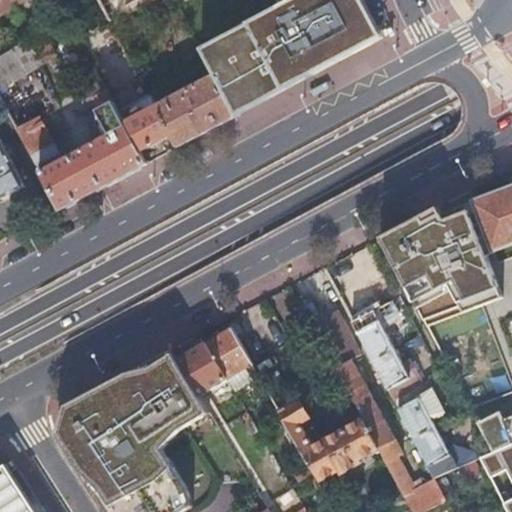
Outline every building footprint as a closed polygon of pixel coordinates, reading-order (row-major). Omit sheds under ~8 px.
[(0,0),(0,14),(22,0),(0,0)] [(99,4),(97,0),(87,0),(73,9),(66,13),(70,21),(99,4)] [(100,0),(109,19),(150,0),(100,0)] [(275,0),(278,6),(199,48),(214,76),(223,94),(232,110),(376,33),(370,21),(366,12),(362,1),(361,0),(275,0)] [(74,28),(70,21),(66,13),(32,34),(40,48),(42,47),(74,28)] [(50,63),(42,47),(40,48),(32,34),(20,42),(37,71),(50,63)] [(0,54),(5,51),(11,48),(8,43),(0,47),(0,54)] [(0,93),(21,82),(5,51),(0,54),(0,93)] [(218,126),(235,117),(232,110),(223,94),(214,76),(197,85),(218,126)] [(106,186),(146,165),(124,123),(104,85),(79,98),(93,125),(102,121),(110,135),(61,160),(39,119),(16,131),(59,211),(106,186)] [(205,133),(218,126),(197,85),(154,108),(169,137),(176,149),(205,133)] [(146,165),(150,162),(144,150),(169,137),(154,108),(149,98),(130,108),(135,117),(124,123),(146,165)] [(0,134),(14,127),(0,100),(0,134)] [(0,200),(23,189),(0,145),(0,200)] [(492,252),(511,243),(511,185),(472,201),(492,252)] [(436,208),(380,237),(427,327),(502,300),(486,257),(492,255),(472,201),(439,214),(436,208)] [(278,412),(320,482),(377,450),(378,449),(394,441),(351,361),(360,356),(338,313),(321,321),(310,300),(297,307),(360,421),(320,443),(311,449),(295,423),(305,417),(295,402),(278,412)] [(429,468),(434,479),(457,469),(447,448),(432,420),(443,414),(426,383),(423,385),(410,362),(403,366),(374,311),(352,323),(396,406),(409,431),(429,468)] [(511,324),(511,416),(504,419),(500,412),(478,423),(493,453),(511,444),(511,324)] [(204,344),(225,379),(251,365),(228,328),(204,344)] [(203,393),(225,379),(204,344),(182,357),(203,393)] [(56,436),(105,511),(184,511),(191,508),(185,489),(160,450),(180,430),(208,414),(169,351),(64,407),(56,436)] [(251,365),(225,379),(232,390),(257,376),(251,365)] [(320,443),(305,417),(295,423),(311,449),(320,443)] [(401,454),(394,441),(378,449),(385,462),(401,454)] [(511,511),(511,444),(493,453),(479,459),(489,478),(506,469),(511,480),(511,499),(502,505),(506,511),(511,511)] [(452,445),(447,448),(457,469),(478,459),(475,453),(452,445)] [(35,511),(6,467),(0,471),(0,511),(35,511)] [(403,498),(411,511),(423,511),(446,501),(435,480),(403,498)]
